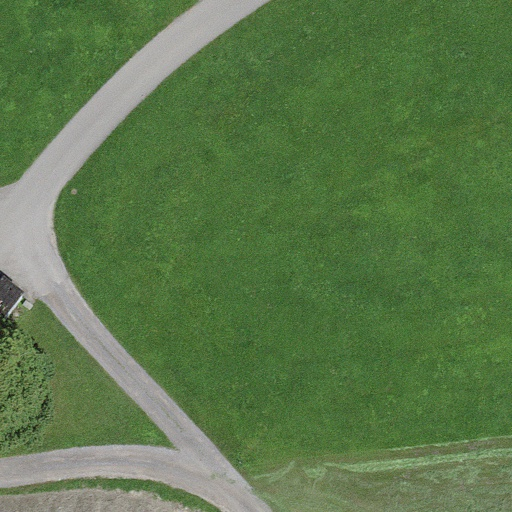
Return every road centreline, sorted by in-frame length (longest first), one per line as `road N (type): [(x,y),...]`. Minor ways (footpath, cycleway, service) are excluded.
road 1 (track): [(0,226),(251,511)]
road 2 (unclassified): [(240,0),(121,99),(0,233)]
road 3 (track): [(218,473),(108,463),(0,474)]
